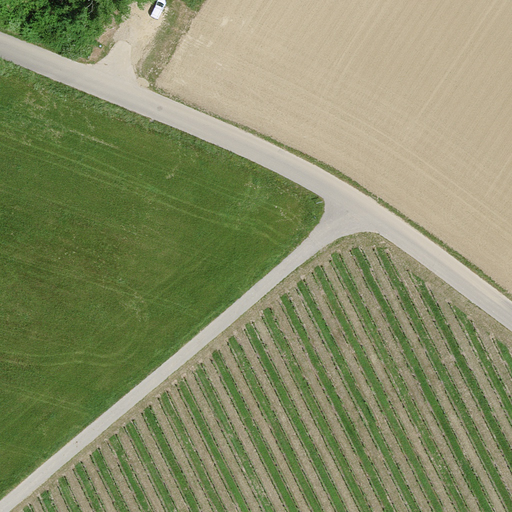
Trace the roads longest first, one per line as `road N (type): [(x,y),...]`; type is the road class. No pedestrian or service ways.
road 1 (tertiary): [(0,45),(333,187),(511,315)]
road 2 (track): [(359,204),(0,509)]
